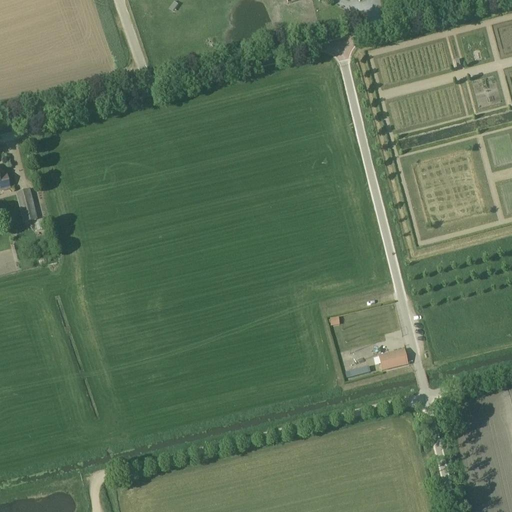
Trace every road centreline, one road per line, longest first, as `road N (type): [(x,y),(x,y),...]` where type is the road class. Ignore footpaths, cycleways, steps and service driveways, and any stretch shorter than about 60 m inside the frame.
road 1 (unclassified): [(428,394),(337,40)]
road 2 (track): [(92,479),(428,394)]
road 3 (unclassified): [(153,90),(337,40)]
road 4 (unclassified): [(337,40),(496,0)]
road 5 (unclassified): [(0,130),(153,90)]
road 6 (unclassified): [(458,511),(428,394)]
